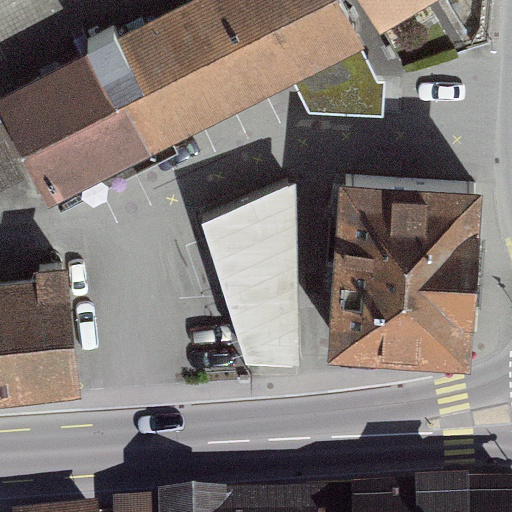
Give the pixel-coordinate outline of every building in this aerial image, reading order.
[(353,26),(339,0),(0,0),(0,114),(13,108),(58,198),(174,139),(164,122),(285,60),(308,106),(367,108),(370,74),(347,30),(353,26)] [(366,0),(377,18),(408,0),(366,0)] [(0,183),(23,172),(0,126),(0,183)] [(334,337),(463,346),(475,181),(345,173),(334,337)] [(247,351),(297,355),(296,309),(290,309),(286,177),(203,213),(247,351)] [(0,384),(75,377),(62,261),(40,263),(39,255),(25,254),(0,256),(0,384)] [(511,511),(511,489),(510,488),(502,497),(168,504),(168,511),(511,511)]
